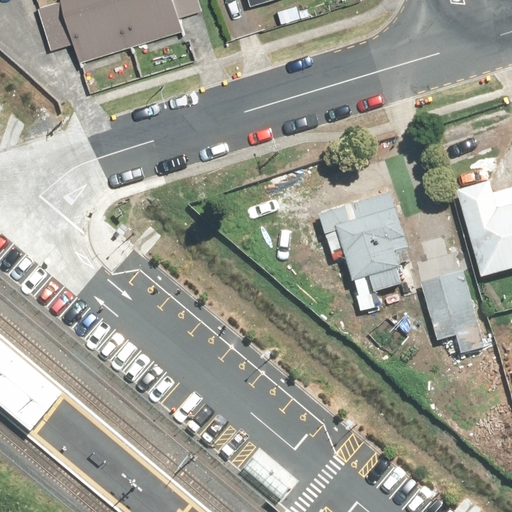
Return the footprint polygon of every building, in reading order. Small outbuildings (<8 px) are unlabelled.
[(173,16),(198,9),(195,0),(55,0),(55,1),(36,7),(33,8),(46,50),(70,42),(75,62),(81,60),(111,51),(117,49),(139,42),(145,40),(177,30),(173,16)] [(511,188),(506,190),(488,196),(485,185),(484,183),(452,192),(476,279),(511,269),(511,188)] [(364,278),(367,290),(395,282),(391,270),(396,269),(390,249),(401,245),(386,195),(314,216),(320,237),(331,233),(346,284),(364,278)] [(481,346),(472,313),(464,281),(437,288),(436,282),(418,287),(428,325),(447,320),(456,353),(481,346)] [(0,396),(43,431),(68,399),(0,344),(0,396)]
